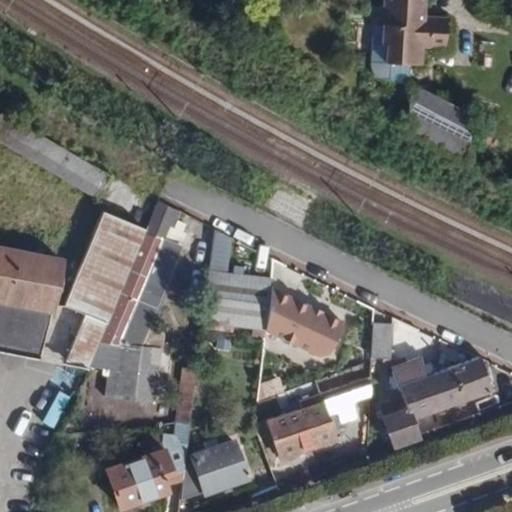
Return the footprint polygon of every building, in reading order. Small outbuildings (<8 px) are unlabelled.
[(383,0),(380,44),(387,44),(390,0),(383,0)] [(390,0),(387,44),(384,63),(419,66),(420,46),(429,46),(429,27),(422,26),(422,19),(423,0),(390,0)] [(481,0),(480,10),(504,12),(505,0),(481,0)] [(394,123),(457,155),(476,117),(413,86),(394,123)] [(0,143),(96,200),(110,178),(0,112),(0,143)] [(175,225),(180,214),(156,202),(144,230),(102,331),(140,338),(183,237),(180,235),(183,229),(175,225)] [(87,367),(102,331),(144,230),(102,213),(63,306),(84,315),(64,360),(86,369),(87,367)] [(269,290),(270,279),(225,273),(228,240),(212,231),(201,323),(264,331),(269,290)] [(60,259),(0,248),(0,300),(52,310),(60,259)] [(340,323),(269,290),(264,331),(318,356),(326,354),(340,323)] [(52,310),(0,300),(0,347),(64,360),(84,315),(63,306),(52,310)] [(372,324),(370,358),(389,359),(390,326),(372,324)] [(137,346),(140,338),(102,331),(87,367),(106,370),(102,398),(154,403),(155,399),(167,400),(172,350),(137,346)] [(381,416),(392,446),(416,437),(410,422),(490,392),(486,384),(492,381),(484,360),(478,357),(433,373),(430,365),(421,368),(418,358),(390,367),(404,408),(381,416)] [(181,368),(176,422),(188,423),(195,370),(181,368)] [(367,403),(369,377),(325,392),(328,401),(266,422),(279,459),(336,440),(328,418),(338,415),(341,424),(359,417),(356,408),(367,403)] [(51,403),(35,433),(46,439),(62,408),(51,403)] [(161,451),(170,474),(183,470),(184,460),(188,423),(176,422),(174,443),(163,446),(160,447),(161,451)] [(183,470),(179,501),(203,491),(204,494),(247,479),(233,441),(191,456),(192,459),(184,460),(183,470)] [(119,509),(161,494),(166,492),(161,478),(170,474),(161,451),(152,454),(144,457),(105,470),(119,509)]
